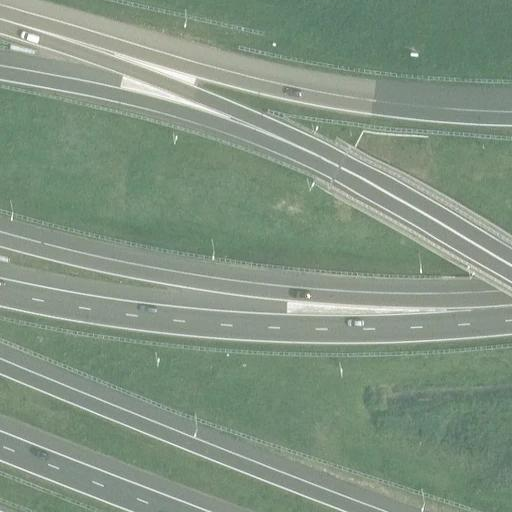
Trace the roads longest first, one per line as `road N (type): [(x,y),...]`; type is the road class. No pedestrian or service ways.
road 1 (motorway): [(511,121),(283,92),(0,13)]
road 2 (motorway): [(511,294),(326,295),(160,274),(0,231)]
road 3 (motorway): [(511,316),(421,326),(277,324),(0,288)]
road 4 (motorway): [(370,511),(0,365)]
road 5 (motorway): [(296,155),(189,93),(0,22)]
road 6 (motorway): [(296,155),(165,108),(0,75)]
road 7 (motorway): [(511,267),(296,155)]
road 8 (motorway): [(179,511),(0,440)]
